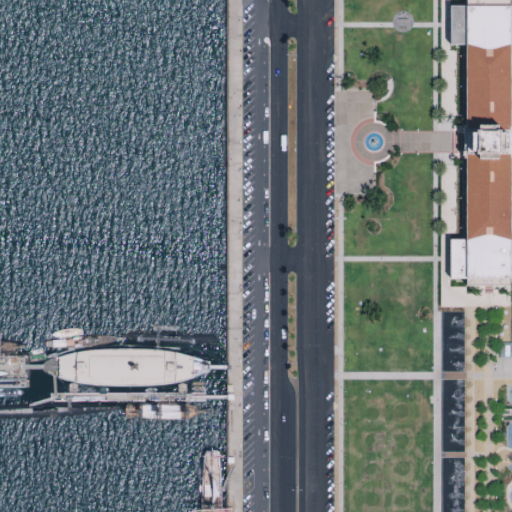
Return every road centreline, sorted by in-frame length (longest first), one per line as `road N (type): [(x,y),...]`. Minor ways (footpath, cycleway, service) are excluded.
road 1 (primary): [(280,0),(279,458)]
road 2 (primary): [(307,261),(306,0)]
road 3 (primary): [(307,511),(307,261)]
